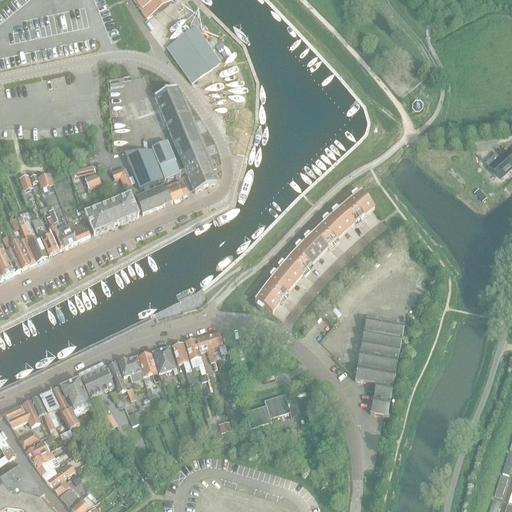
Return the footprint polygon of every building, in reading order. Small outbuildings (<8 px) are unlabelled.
[(133,0),(148,21),(172,4),(168,0),(133,0)] [(168,50),(192,85),(220,65),(196,30),(168,50)] [(154,98),(194,195),(217,185),(177,89),(154,98)] [(419,105),(414,105),(411,108),(411,112),(414,114),(419,115),(422,112),(422,108),(419,105)] [(153,150),(165,180),(180,174),(168,144),(153,150)] [(163,183),(151,154),(125,156),(140,192),(145,190),(147,194),(154,191),(153,187),(163,183)] [(504,156),(496,163),(492,158),(484,165),(489,171),(490,170),(499,180),(511,168),(511,161),(506,155),(504,156)] [(94,171),(93,168),(87,169),(83,170),(81,170),(86,182),(93,179),(97,178),(94,171)] [(121,180),(128,177),(125,171),(112,176),(115,183),(121,180)] [(40,180),(43,190),(54,187),(51,177),(40,180)] [(93,179),(97,189),(102,186),(98,177),(97,178),(93,179)] [(121,180),(125,191),(132,188),(128,177),(121,180)] [(20,181),(24,193),(32,190),(28,178),(20,181)] [(89,192),(97,189),(93,179),(86,182),(89,192)] [(167,191),(173,204),(188,198),(182,183),(167,189),(168,190),(167,191)] [(168,190),(167,189),(166,189),(165,187),(154,191),(147,194),(136,199),(144,217),(146,216),(173,204),(167,191),(168,190)] [(346,206),(360,222),(374,211),(361,194),(346,206)] [(120,203),(129,223),(140,218),(131,198),(120,203)] [(107,232),(129,223),(120,203),(98,212),(107,232)] [(346,234),(360,222),(346,206),(331,218),(346,234)] [(81,220),(83,219),(80,210),(73,212),(76,220),(80,218),(81,220)] [(50,213),(55,227),(57,226),(56,224),(58,223),(53,211),(50,213)] [(42,212),(35,215),(39,223),(46,220),(42,212)] [(95,237),(107,232),(98,212),(87,217),(95,237)] [(66,251),(58,232),(55,227),(50,213),(49,213),(51,218),(47,220),(50,228),(51,228),(52,230),(50,231),(53,237),(60,254),(66,251)] [(332,247),(346,234),(331,218),(317,231),(332,247)] [(30,219),(25,221),(28,231),(33,230),(30,219)] [(21,229),(19,224),(18,224),(16,220),(11,223),(15,232),(21,229)] [(33,223),(37,231),(41,229),(38,221),(33,223)] [(21,229),(27,242),(38,265),(48,260),(40,242),(35,244),(32,238),(31,239),(23,222),(19,224),(21,229)] [(73,224),(70,225),(70,226),(79,245),(91,239),(85,224),(76,229),(73,224)] [(66,251),(79,245),(70,226),(58,232),(66,251)] [(319,260),(332,247),(317,231),(304,245),(319,260)] [(60,254),(53,237),(49,238),(47,234),(41,237),(43,241),(42,241),(50,260),(60,254)] [(8,239),(3,241),(9,253),(5,255),(15,276),(23,272),(11,247),(8,239)] [(23,272),(38,265),(27,242),(20,245),(19,243),(11,247),(23,272)] [(307,273),(319,260),(304,245),(291,258),(307,273)] [(0,284),(15,276),(5,255),(2,250),(0,250),(0,284)] [(295,287),(307,273),(291,258),(278,273),(295,287)] [(283,301),(295,287),(278,273),(266,287),(283,301)] [(272,316),(283,301),(266,287),(254,303),(272,316)] [(371,416),(388,419),(404,328),(366,321),(355,383),(376,387),(371,416)] [(212,352),(212,354),(214,353),(213,351),(219,349),(221,355),(222,358),(228,356),(226,347),(223,348),(219,335),(207,338),(211,352),(212,352)] [(215,364),(212,354),(212,352),(211,352),(207,338),(196,342),(199,355),(208,353),(212,365),(215,364)] [(199,355),(196,342),(196,341),(185,344),(193,370),(199,368),(202,377),(206,376),(199,355)] [(190,388),(195,386),(183,345),(172,348),(177,367),(184,365),(187,375),(186,375),(190,388)] [(175,376),(178,376),(170,349),(152,354),(158,375),(174,371),(175,376)] [(137,360),(143,380),(152,377),(155,385),(159,383),(151,356),(145,358),(144,357),(139,358),(139,360),(137,360)] [(144,381),(143,380),(137,360),(137,359),(119,364),(124,380),(130,378),(132,385),(144,381)] [(127,393),(127,392),(124,387),(121,381),(116,366),(108,369),(112,378),(116,386),(115,387),(118,392),(121,399),(123,398),(122,395),(127,393)] [(112,416),(109,418),(99,396),(114,389),(105,370),(81,381),(90,400),(110,432),(118,428),(112,416)] [(51,394),(60,411),(71,432),(80,427),(75,418),(92,411),(79,382),(51,394)] [(127,392),(127,393),(131,404),(136,402),(131,391),(127,392)] [(124,407),(121,399),(118,392),(112,394),(118,409),(124,407)] [(163,404),(168,403),(164,393),(160,395),(163,404)] [(54,413),(60,411),(51,394),(40,399),(47,416),(47,415),(51,422),(57,420),(54,413)] [(246,415),(251,431),(272,424),(270,419),(290,413),(285,397),(264,403),(266,409),(246,415)] [(55,430),(51,422),(47,415),(47,416),(40,399),(31,404),(38,420),(44,417),(47,425),(50,432),(55,430)] [(41,425),(38,420),(31,404),(17,409),(21,417),(24,424),(29,422),(32,429),(41,425)] [(12,430),(24,424),(21,417),(17,409),(5,415),(4,416),(8,422),(12,430)] [(128,417),(132,429),(139,427),(134,415),(128,417)] [(237,421),(230,423),(232,431),(239,429),(237,421)] [(228,424),(222,425),(224,435),(230,433),(228,424)] [(20,442),(24,450),(39,442),(34,434),(20,442)] [(0,446),(5,453),(2,454),(9,463),(15,458),(0,435),(0,446)] [(32,463),(47,456),(49,454),(44,444),(26,454),(32,463)] [(47,456),(32,463),(37,470),(51,462),(47,456)] [(42,478),(54,470),(60,467),(55,460),(51,462),(37,470),(42,478)] [(57,476),(47,484),(52,490),(64,481),(67,479),(74,473),(71,468),(70,466),(68,468),(62,473),(62,472),(57,476)] [(0,511),(54,511),(43,500),(44,498),(21,468),(0,481),(0,482),(2,485),(0,486),(0,511)] [(47,484),(57,476),(54,470),(42,478),(45,482),(47,484)] [(71,480),(76,487),(82,483),(76,476),(71,480)] [(64,481),(52,490),(58,498),(70,488),(64,481)] [(117,492),(123,499),(127,496),(122,489),(117,492)] [(134,498),(138,493),(133,489),(129,494),(134,498)] [(89,496),(82,503),(71,491),(60,500),(70,511),(89,511),(94,508),(90,503),(93,500),(89,496)] [(125,501),(130,507),(134,503),(130,497),(125,501)]
